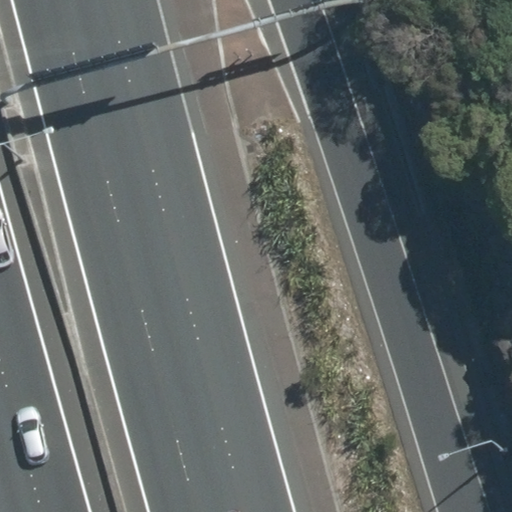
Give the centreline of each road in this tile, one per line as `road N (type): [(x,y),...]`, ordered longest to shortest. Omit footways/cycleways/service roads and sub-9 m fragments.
road 1 (motorway): [(298,0),(471,511)]
road 2 (motorway): [(61,0),(199,511)]
road 3 (motorway): [(39,511),(0,367)]
